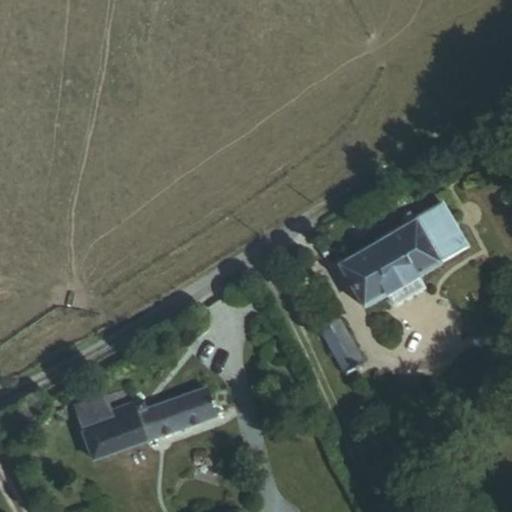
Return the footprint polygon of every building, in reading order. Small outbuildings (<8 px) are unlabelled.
[(505,120),(511,116),(511,91),(496,103),(505,120)] [(433,257),(471,236),(441,183),(429,189),(423,178),(408,187),(415,200),(346,239),(375,290),(394,279),(433,257)] [(394,279),(402,292),(440,271),(433,257),(394,279)] [(337,333),(354,325),(339,295),(322,303),(337,333)] [(350,360),(366,351),(354,325),(337,333),(350,360)] [(77,391),(96,442),(220,394),(210,367),(149,390),(145,380),(114,392),(109,378),(77,391)] [(447,508),(469,497),(458,474),(436,484),(447,508)]
